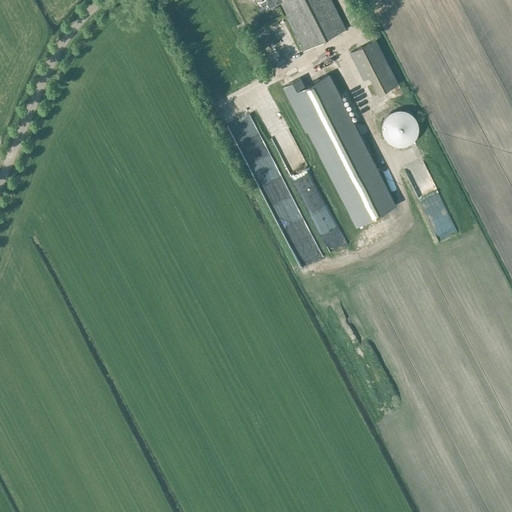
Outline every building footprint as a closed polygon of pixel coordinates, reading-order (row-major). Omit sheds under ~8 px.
[(346,28),(331,0),(255,0),(256,0),(271,0),(274,6),(280,2),(304,50),(346,28)] [(262,27),(259,21),(253,24),(256,29),(262,27)] [(370,76),(379,93),(398,83),(375,38),(356,48),(349,52),(363,79),(370,76)] [(300,79),(283,87),(305,130),(307,129),(355,224),(394,204),(328,75),(304,87),(300,79)] [(389,141),(391,142),(393,144),(396,144),(399,145),(402,145),(404,144),(407,144),(409,142),(412,141),(414,139),(415,137),(417,134),(418,132),(418,129),(418,126),(418,123),(417,121),(416,118),(415,116),(413,114),(411,112),(408,110),(406,109),(403,109),(400,109),(397,109),(395,109),(392,111),(390,112),(388,114),(386,116),(384,118),(383,121),(382,123),(382,126),(382,129),(383,132),(384,134),(385,137),(387,139),(389,141)]
